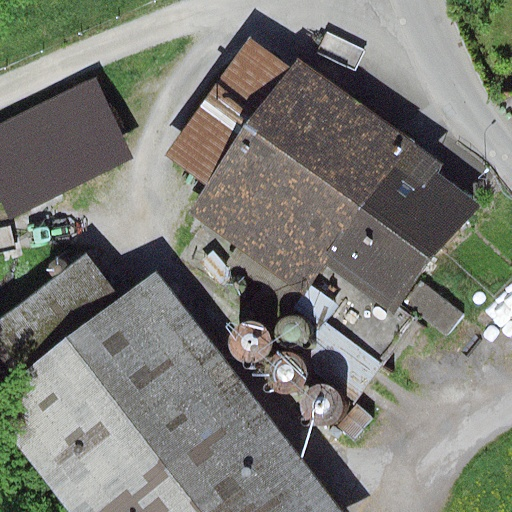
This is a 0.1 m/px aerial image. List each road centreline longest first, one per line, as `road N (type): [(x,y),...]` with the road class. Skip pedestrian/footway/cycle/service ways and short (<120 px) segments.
road 1 (residential): [(218,0),(0,92)]
road 2 (residential): [(511,151),(461,85),(427,0)]
